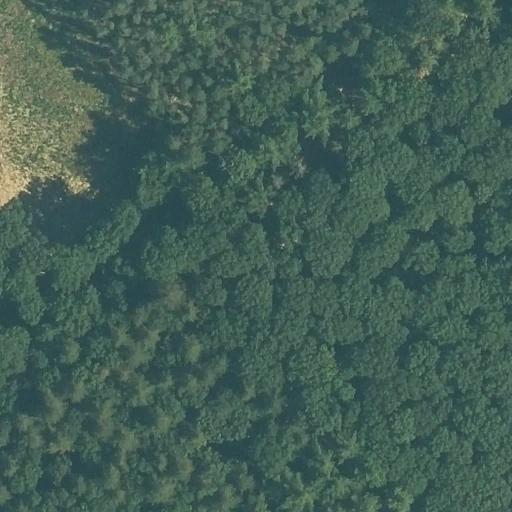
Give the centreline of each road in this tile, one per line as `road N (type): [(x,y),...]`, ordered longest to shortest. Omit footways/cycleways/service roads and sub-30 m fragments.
road 1 (track): [(0,328),(132,239),(159,256),(304,401),(376,446),(485,488),(508,511)]
road 2 (track): [(397,0),(115,244)]
